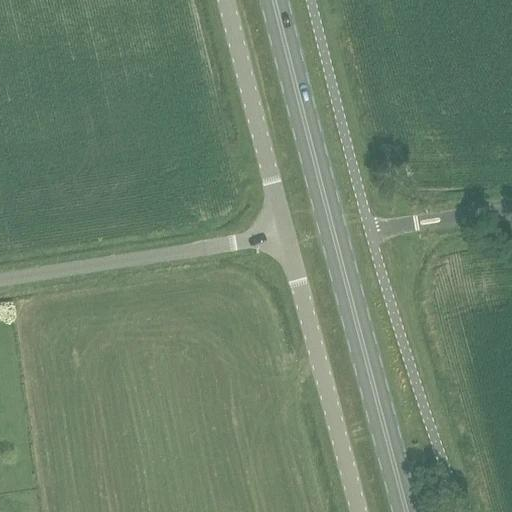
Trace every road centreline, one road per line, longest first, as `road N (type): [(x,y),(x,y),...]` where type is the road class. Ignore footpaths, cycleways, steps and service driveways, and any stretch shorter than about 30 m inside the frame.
road 1 (primary): [(404,511),(275,0)]
road 2 (unclassified): [(0,279),(284,236)]
road 3 (unclassified): [(284,236),(357,511)]
road 4 (unclassified): [(226,0),(284,236)]
